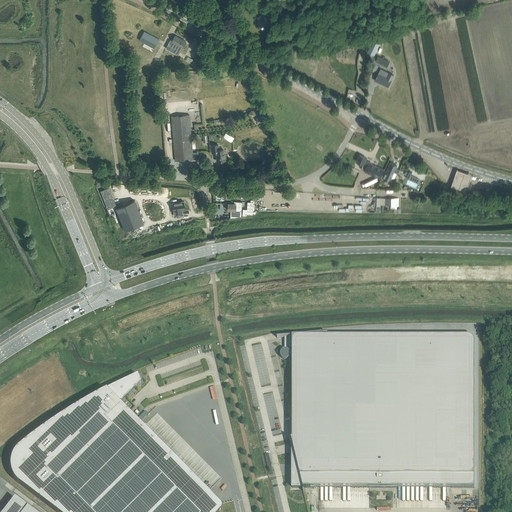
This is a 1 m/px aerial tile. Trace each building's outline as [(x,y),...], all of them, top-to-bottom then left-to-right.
[(265,13),(257,16),(260,26),(268,23),(265,13)] [(144,31),(139,40),(154,48),(159,40),(144,31)] [(170,40),(168,44),(176,48),(175,51),(179,53),(182,47),(184,48),(185,48),(187,45),(187,44),(185,43),(186,41),(175,36),(172,41),(170,40)] [(372,40),(367,51),(374,55),(380,43),(372,40)] [(390,62),(378,56),(375,62),(387,67),(390,62)] [(391,80),(394,75),(389,73),(387,77),(378,73),(377,76),(376,77),(375,81),(388,87),(392,80),(391,80)] [(193,159),(189,115),(171,116),(175,161),(193,159)] [(224,153),(223,149),(218,149),(218,144),(211,145),(212,153),(216,153),(217,161),(226,160),(225,155),(225,153),(224,153)] [(384,170),(365,161),(366,158),(360,155),(356,162),(363,165),(361,169),(365,171),(380,179),(381,177),(384,170)] [(397,173),(398,169),(396,168),(397,165),(390,162),(386,171),(384,170),(381,177),(383,178),(390,181),(394,172),(397,173)] [(473,172),(458,167),(453,183),(467,188),(473,172)] [(409,172),(406,178),(418,183),(420,179),(411,175),(412,173),(409,172)] [(108,188),(101,191),(108,208),(115,205),(108,188)] [(245,189),(245,193),(249,194),(249,197),(253,198),(253,190),(247,189),(245,189)] [(116,207),(125,231),(143,224),(134,200),(116,207)] [(173,211),(174,217),(183,215),(182,210),(185,209),(184,205),(185,205),(184,203),(184,202),(184,201),(175,203),(175,207),(174,207),(174,206),(175,211),(173,211)] [(234,204),(228,203),(227,210),(235,211),(236,204),(242,205),(242,202),(234,201),(234,204)] [(303,488),(383,488),(383,337),(323,337),(323,335),(328,334),(277,338),(284,338),(284,349),(291,349),(291,337),(292,337),(292,439),(291,440),(291,439),(292,444),(292,464),(292,488),(302,488),(303,492),(304,492),(303,488)] [(383,337),(383,488),(456,488),(474,488),(474,464),(474,337),(383,337)] [(55,511),(220,511),(221,511),(221,510),(221,509),(221,508),(221,507),(221,506),(220,506),(220,505),(119,403),(141,382),(137,375),(127,380),(118,384),(109,388),(100,393),(91,398),(82,403),(74,408),(65,413),(57,419),(48,424),(40,430),(32,436),(24,442),(17,448),(16,450),(15,451),(13,453),(12,455),(12,457),(11,459),(10,461),(10,463),(10,465),(10,467),(10,470),(11,472),(12,474),(12,476),(13,478),(14,479),(16,481),(17,483),(55,511)] [(32,511),(15,498),(8,507),(5,510),(3,511),(32,511)]
